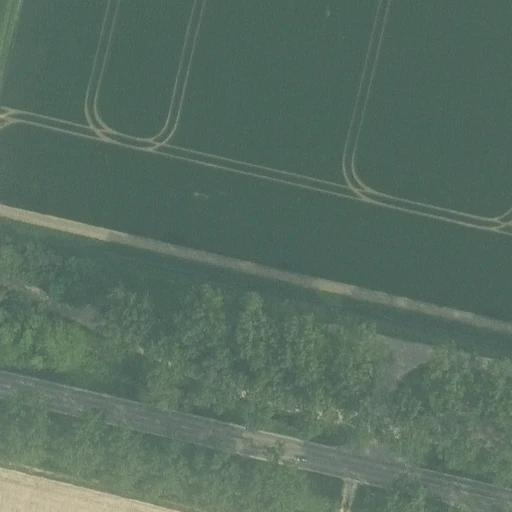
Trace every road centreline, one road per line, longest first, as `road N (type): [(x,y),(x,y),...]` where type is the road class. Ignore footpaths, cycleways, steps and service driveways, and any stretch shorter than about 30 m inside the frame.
road 1 (unclassified): [(0,276),(199,376),(373,426)]
road 2 (secondary): [(363,469),(0,385)]
road 3 (track): [(202,511),(0,461)]
road 4 (secondary): [(511,504),(363,469)]
road 5 (unclassified): [(373,426),(511,456)]
